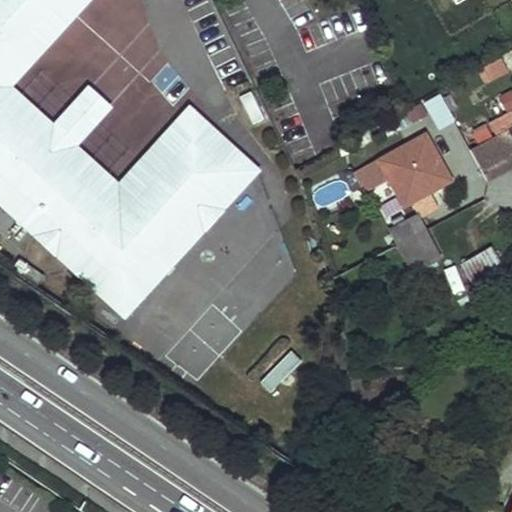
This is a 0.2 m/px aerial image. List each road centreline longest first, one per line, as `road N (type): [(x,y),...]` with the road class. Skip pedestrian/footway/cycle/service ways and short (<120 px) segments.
road 1 (trunk): [(259,511),(0,338)]
road 2 (trunk): [(0,391),(182,511)]
